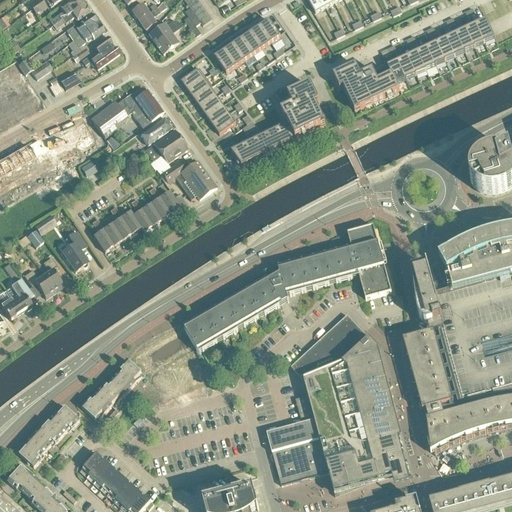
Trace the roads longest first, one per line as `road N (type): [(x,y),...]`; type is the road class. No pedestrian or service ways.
road 1 (secondary): [(54,385),(140,321),(316,221)]
road 2 (residential): [(105,511),(65,476),(98,439),(157,491),(261,460)]
road 3 (residential): [(233,196),(0,358)]
road 4 (residential): [(261,460),(244,396),(248,378),(339,310),(349,309),(381,342),(394,342)]
road 5 (residential): [(0,146),(144,64)]
road 6 (unknown): [(114,453),(152,414),(244,388)]
road 7 (residential): [(155,81),(273,2)]
road 8 (residential): [(233,196),(155,81)]
road 9 (unknown): [(253,427),(124,461)]
